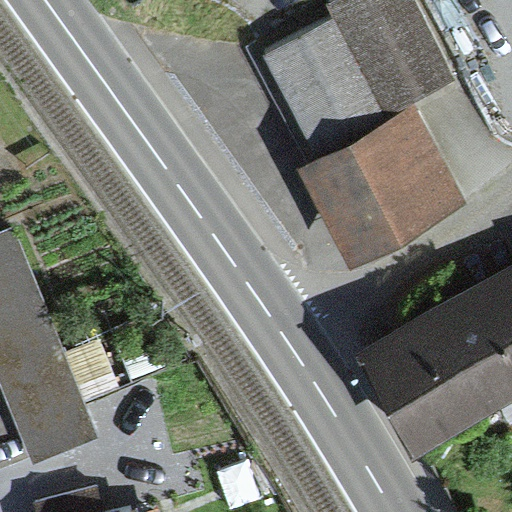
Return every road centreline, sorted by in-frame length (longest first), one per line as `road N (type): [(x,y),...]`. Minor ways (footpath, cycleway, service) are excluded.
road 1 (primary): [(289,346),(46,0)]
road 2 (residential): [(289,346),(511,183)]
road 3 (primary): [(392,511),(289,346)]
